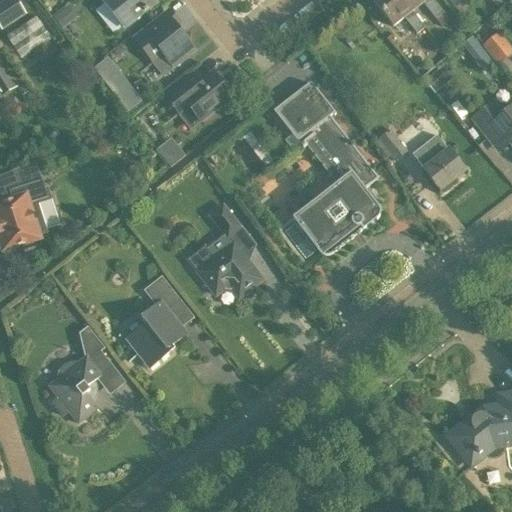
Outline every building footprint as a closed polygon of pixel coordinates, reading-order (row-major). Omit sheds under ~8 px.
[(0,28),(1,30),(25,15),(15,0),(3,0),(0,2),(0,28)] [(155,6),(150,0),(95,0),(122,32),(155,6)] [(416,34),(422,30),(398,0),(368,0),(370,2),(369,2),(392,31),(405,20),(416,34)] [(398,0),(422,30),(424,28),(413,14),(424,6),(435,19),(443,13),(432,0),(431,0),(430,1),(429,0),(398,0)] [(61,30),(77,18),(67,6),(52,18),(61,30)] [(20,56),(47,38),(35,19),(7,38),(20,56)] [(187,46),(188,39),(181,39),(172,28),(158,39),(150,30),(133,44),(153,68),(163,60),(172,73),(194,55),(187,46)] [(497,66),(511,54),(511,50),(498,33),(481,46),(497,66)] [(460,44),(468,54),(480,45),(472,35),(460,44)] [(106,83),(119,73),(107,57),(94,67),(106,83)] [(0,61),(0,106),(1,106),(0,104),(0,99),(12,92),(13,94),(20,90),(2,60),(0,61)] [(452,80),(442,68),(424,82),(434,94),(452,80)] [(169,99),(165,102),(179,120),(190,134),(199,126),(231,101),(213,79),(200,89),(197,84),(193,79),(169,99)] [(140,100),(127,84),(115,94),(127,109),(140,100)] [(335,119),(312,91),(312,90),(311,90),(310,89),(309,89),(308,89),(307,89),(306,90),(273,116),(274,118),(277,115),(295,137),(291,140),(301,152),(305,149),(303,147),(312,140),(345,182),(294,222),(299,229),(298,230),(302,235),(303,234),(322,258),(348,237),(346,234),(352,230),(353,230),(354,231),(355,231),(355,232),(356,232),(357,232),(358,231),(359,231),(360,230),(361,229),(361,228),(365,233),(376,224),(377,223),(378,222),(379,220),(379,219),(379,217),(379,216),(379,214),(378,213),(378,212),(363,194),(378,183),(329,121),(332,119),(333,120),(335,119)] [(511,110),(503,118),(493,107),(470,125),(487,146),(498,137),(511,153),(511,110)] [(410,120),(418,114),(413,109),(406,115),(410,120)] [(395,162),(406,153),(389,131),(378,139),(395,162)] [(447,150),(436,136),(423,146),(434,159),(421,170),(440,194),(466,173),(447,149),(447,150)] [(159,147),(168,165),(182,158),(174,140),(159,147)] [(0,210),(0,246),(3,257),(40,245),(37,237),(35,230),(40,228),(34,209),(48,204),(43,189),(42,186),(40,181),(37,182),(31,164),(2,177),(9,200),(9,201),(11,204),(12,207),(0,210)] [(223,205),(207,217),(227,242),(242,230),(223,205)] [(293,226),(281,235),(303,261),(314,253),(293,226)] [(217,262),(204,246),(185,261),(198,277),(197,278),(215,301),(222,295),(233,296),(238,304),(261,285),(233,250),(217,262)] [(149,374),(169,359),(166,356),(186,340),(166,315),(178,305),(161,283),(144,297),(156,313),(140,325),(145,331),(126,346),(149,374)] [(113,373),(98,354),(104,349),(87,328),(79,335),(84,357),(85,356),(91,363),(88,365),(86,363),(79,368),(76,368),(73,368),(70,368),(67,369),(64,371),(62,373),(60,375),(58,378),(57,381),(56,384),(56,387),(48,393),(58,405),(52,410),(62,422),(68,418),(78,431),(98,416),(90,406),(91,404),(92,402),(93,400),(94,398),(94,396),(93,394),(93,392),(92,390),(113,373)] [(474,465),(487,454),(489,455),(491,456),(492,457),(494,457),(496,456),(498,456),(500,455),(502,454),(503,453),(504,451),(505,449),(506,447),(506,446),(511,444),(511,392),(501,395),(502,405),(485,408),(450,436),(474,465)] [(376,511),(432,511),(405,477),(394,485),(392,481),(367,500),(376,511)]
